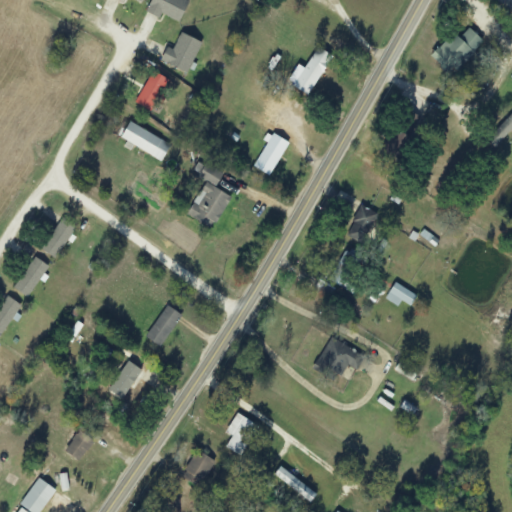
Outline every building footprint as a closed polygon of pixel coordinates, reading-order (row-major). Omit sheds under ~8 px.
[(180,24),(190,1),(187,0),(152,0),(146,14),(160,21),(162,16),(180,24)] [(483,43),(469,29),(459,40),(453,35),(431,59),(450,77),(483,43)] [(202,45),(181,35),(173,51),(168,49),(161,63),(187,76),(202,45)] [(332,57),(317,49),(306,70),(298,66),(288,84),(310,97),(332,57)] [(135,104),(150,113),(169,82),(154,73),(135,104)] [(171,147),(130,123),(121,140),(161,163),(171,147)] [(289,145),(271,135),(252,168),(270,178),(289,145)] [(231,198),(216,190),(224,175),(205,165),(198,179),(205,183),(188,217),(215,231),(231,198)] [(378,216),(361,207),(346,238),(363,247),(378,216)] [(54,261),(77,230),(63,220),(41,251),(54,261)] [(49,268),(35,259),(13,290),(27,300),(49,268)] [(386,302),(399,308),(401,303),(411,308),(417,296),(394,285),(386,302)] [(0,309),(0,338),(21,308),(8,298),(0,309)] [(182,318),(168,308),(146,338),(160,349),(182,318)] [(347,367),(357,372),(365,357),(330,339),(314,371),(338,383),(347,367)] [(394,372),(412,383),(420,370),(402,359),(394,372)] [(145,373),(128,362),(106,394),(123,405),(145,373)] [(227,434),(232,437),(226,449),(242,457),(258,426),(236,415),(227,434)] [(82,462),(92,440),(77,433),(66,455),(82,462)] [(182,478),(199,488),(214,461),(197,452),(182,478)] [(310,504),(316,496),(281,468),(274,476),(310,504)] [(19,506),(27,511),(41,511),(56,492),(38,479),(19,506)]
